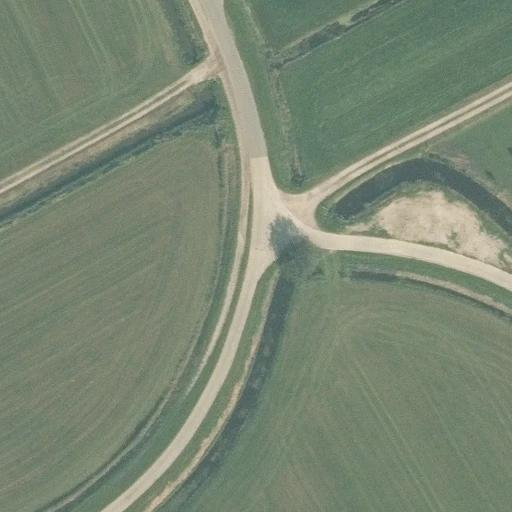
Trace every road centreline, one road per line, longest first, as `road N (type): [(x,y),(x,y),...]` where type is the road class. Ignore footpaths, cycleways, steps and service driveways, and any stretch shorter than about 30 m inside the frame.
road 1 (unclassified): [(115,511),(197,418),(234,338),(266,233)]
road 2 (unclassified): [(511,287),(402,251),(266,233)]
road 3 (unclassified): [(266,233),(259,159),(228,49),(204,0)]
